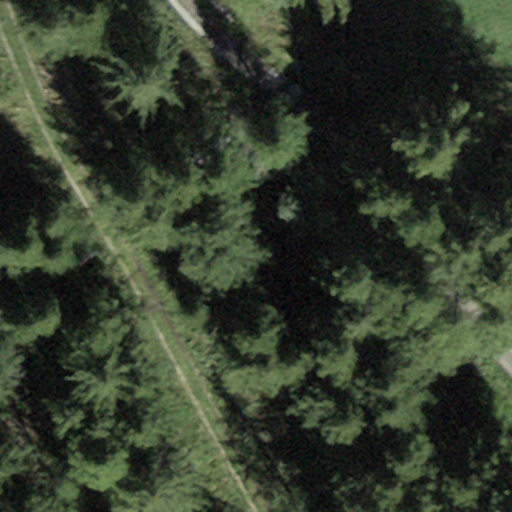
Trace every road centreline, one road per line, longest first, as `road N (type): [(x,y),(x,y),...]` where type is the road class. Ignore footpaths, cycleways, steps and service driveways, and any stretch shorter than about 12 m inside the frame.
road 1 (track): [(0,8),(86,200),(260,511)]
road 2 (track): [(179,0),(238,66),(328,132),(446,311),(511,378)]
